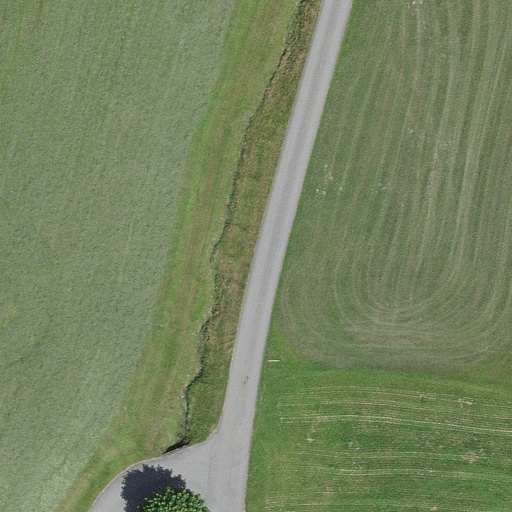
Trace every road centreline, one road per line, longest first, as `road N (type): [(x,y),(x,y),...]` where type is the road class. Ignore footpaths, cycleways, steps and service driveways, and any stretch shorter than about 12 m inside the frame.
road 1 (unclassified): [(228,511),(230,460),(266,284),(338,0)]
road 2 (track): [(230,460),(142,487),(122,511)]
